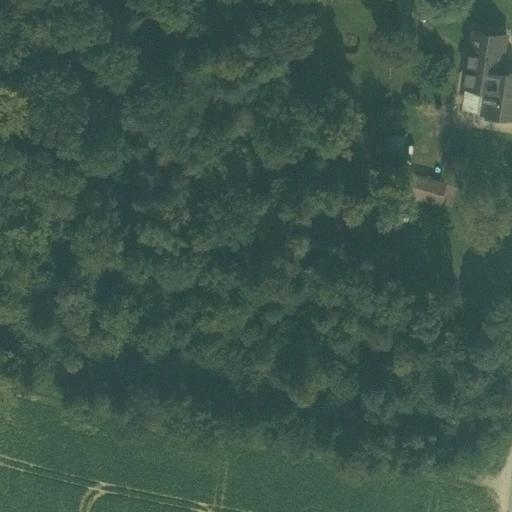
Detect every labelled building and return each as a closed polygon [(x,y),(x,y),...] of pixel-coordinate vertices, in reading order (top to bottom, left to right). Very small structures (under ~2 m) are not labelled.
[(412,0),(395,0),(396,9),(413,9),(412,0)] [(491,70),(501,71),(507,35),(474,30),(469,66),(491,70)] [(484,112),(511,116),(511,73),(501,71),(491,70),(469,66),(468,66),(465,85),(488,89),(484,112)] [(462,108),(484,112),(488,89),(465,85),(462,108)] [(407,132),(387,133),(388,149),(408,149),(407,132)] [(449,180),(403,166),(396,191),(441,204),(449,180)]
